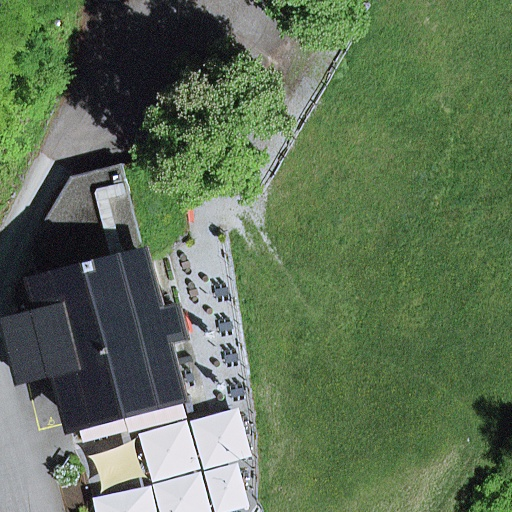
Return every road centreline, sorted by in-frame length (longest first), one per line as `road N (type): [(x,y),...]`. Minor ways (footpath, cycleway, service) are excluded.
road 1 (unclassified): [(0,282),(81,132),(123,0)]
road 2 (unclassified): [(36,511),(0,372)]
